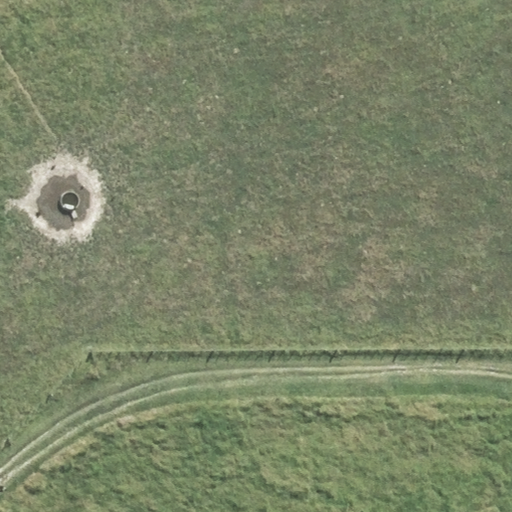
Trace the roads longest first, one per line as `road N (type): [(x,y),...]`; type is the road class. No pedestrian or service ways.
road 1 (track): [(511,315),(154,311),(67,336),(0,398)]
road 2 (track): [(511,375),(362,368),(164,375),(92,400),(0,467)]
